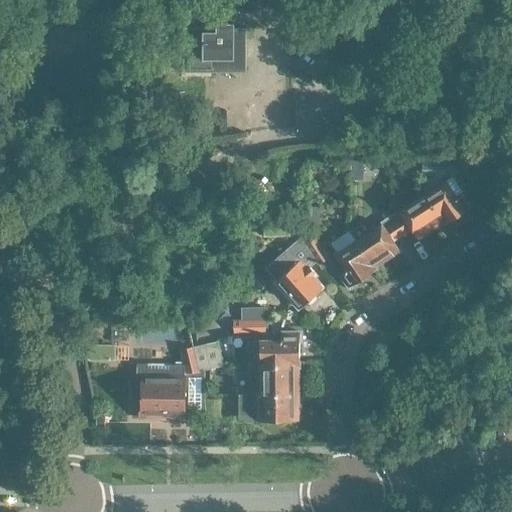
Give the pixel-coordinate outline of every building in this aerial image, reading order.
[(230,0),(183,0),(184,8),(230,7),(230,0)] [(394,38),(393,0),(362,0),(363,39),(394,38)] [(202,53),(208,72),(246,72),(246,28),(234,28),(234,23),(217,23),(217,28),(184,28),(184,53),(202,53)] [(363,161),(352,161),(352,178),(364,177),(363,161)] [(423,161),(422,176),(446,176),(446,162),(423,161)] [(466,212),(474,207),(464,192),(459,196),(458,195),(456,196),(446,181),(426,194),(442,219),(445,224),(465,211),(466,212)] [(425,231),(442,219),(426,194),(401,211),(400,209),(396,212),(392,207),(387,211),(403,234),(412,228),(418,237),(426,232),(425,231)] [(308,231),(320,231),(320,207),(308,207),(308,231)] [(394,240),(403,234),(387,211),(382,214),(385,219),(381,222),(382,224),(367,233),(361,225),(351,232),(357,240),(373,265),(391,254),(392,255),(400,250),(394,240)] [(264,237),(290,236),(290,222),(264,222),(264,237)] [(307,247),(310,251),(319,265),(329,258),(316,238),(306,244),(307,247)] [(376,269),(373,265),(357,240),(337,253),(347,269),(345,270),(346,271),(340,274),(350,289),(355,285),(356,286),(358,284),(357,282),(376,269)] [(313,270),(319,265),(310,251),(307,247),(302,251),(306,255),(276,281),(300,308),(307,302),(309,303),(311,303),(317,298),(316,297),(316,294),(322,288),(312,276),(316,273),(313,270)] [(267,307),(243,308),(241,308),(241,320),(267,320),(267,307)] [(166,321),(169,338),(189,335),(187,318),(166,321)] [(267,320),(241,320),(234,320),(234,334),(268,333),(267,320)] [(300,342),(301,342),(301,332),(282,332),(282,339),(281,339),(281,341),(261,341),(261,366),(297,365),(300,365),(300,342)] [(217,342),(205,345),(211,369),(222,366),(217,342)] [(211,369),(205,345),(194,347),(199,372),(205,370),(211,369)] [(199,372),(194,347),(181,350),(185,364),(185,374),(190,374),(199,372)] [(205,407),(205,370),(199,372),(190,374),(185,374),(185,364),(142,364),(142,374),(143,374),(143,403),(141,403),(141,417),(164,417),(164,415),(167,414),(167,405),(171,405),(171,406),(205,407)] [(297,378),(297,365),(261,366),(261,393),(297,394),(299,394),(298,378),(297,378)] [(297,406),(297,394),(261,393),(247,394),(247,419),(299,419),(299,406),(297,406)] [(219,419),(207,419),(207,437),(219,437),(219,419)]
